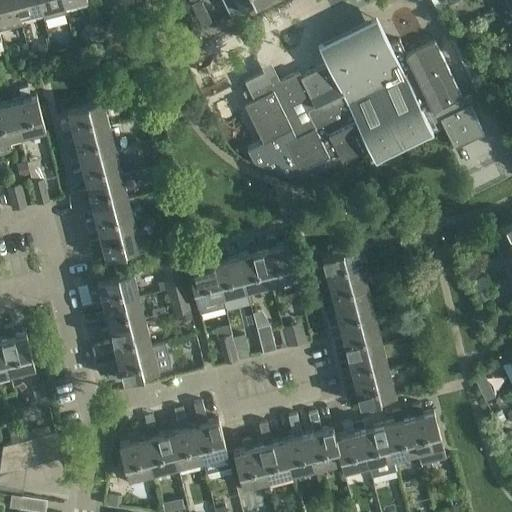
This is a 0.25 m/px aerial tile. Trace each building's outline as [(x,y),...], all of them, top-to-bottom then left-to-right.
[(0,0),(0,28),(20,23),(17,15),(13,0),(0,0)] [(13,0),(17,15),(40,9),(38,0),(13,0)] [(38,0),(40,9),(43,17),(65,11),(63,3),(62,0),(38,0)] [(439,51),(433,38),(405,51),(399,37),(390,41),(376,13),(319,41),(328,60),(300,74),(298,69),(279,78),(270,60),(261,64),(263,69),(244,78),(248,88),(253,97),(244,101),(262,139),(251,144),(246,146),(251,157),(252,158),(253,159),(255,160),(288,173),(289,173),(297,169),(300,168),(328,154),(335,150),(337,150),(342,159),(370,145),(374,154),(431,127),(429,122),(439,117),(453,145),(483,131),(468,101),(465,103),(439,51)] [(90,40),(105,36),(103,26),(88,30),(90,40)] [(21,98),(10,101),(19,135),(44,129),(36,94),(30,96),(27,85),(19,87),(21,98)] [(72,128),(74,133),(109,124),(102,99),(67,108),(70,119),(59,122),(62,131),(72,128)] [(0,152),(11,150),(8,138),(19,135),(10,101),(0,103),(0,102),(0,152)] [(77,147),(80,157),(115,148),(109,124),(74,133),(75,139),(64,141),(67,150),(77,147)] [(115,148),(80,157),(83,168),(72,171),(74,180),(85,177),(86,182),(121,172),(115,148)] [(121,172),(86,182),(88,188),(77,191),(79,199),(90,197),(92,207),(128,198),(121,172)] [(42,177),(31,180),(36,202),(48,199),(42,177)] [(13,208),(24,205),(19,183),(7,186),(13,208)] [(128,198),(92,207),(95,218),(85,221),(87,229),(97,226),(99,231),(134,222),(128,198)] [(511,218),(490,229),(501,253),(511,247),(511,218)] [(134,222),(99,231),(100,237),(90,240),(92,249),(102,246),(105,257),(140,247),(134,222)] [(266,247),(261,248),(270,284),(295,277),(286,242),(275,245),(272,234),(264,236),(266,247)] [(247,252),(235,255),(245,290),(270,284),(261,248),(255,250),(253,239),(244,241),(247,252)] [(326,273),(327,279),(362,270),(356,245),(321,254),(323,265),(313,267),(315,276),(326,273)] [(217,260),(211,261),(221,296),(245,290),(235,255),(226,257),(223,247),(214,249),(217,260)] [(511,247),(501,253),(511,276),(511,275),(511,247)] [(221,296),(211,261),(206,262),(203,252),(195,254),(197,265),(187,267),(196,303),(221,296)] [(176,258),(171,260),(162,262),(169,288),(178,285),(183,284),(176,258)] [(102,298),(104,304),(139,295),(132,270),(97,279),(100,289),(89,292),(91,300),(102,298)] [(362,270),(327,279),(328,284),(318,287),(320,295),(331,293),(333,303),(368,294),(362,270)] [(183,284),(178,285),(169,288),(175,311),(189,307),(183,284)] [(368,294),(333,303),(336,314),(326,317),(328,325),(338,322),(340,328),(375,319),(368,294)] [(139,295),(104,304),(105,309),(94,311),(96,320),(107,317),(110,328),(145,320),(139,295)] [(375,319),(340,328),(341,333),(331,336),(333,345),(343,342),(346,354),(381,345),(375,319)] [(145,320),(110,328),(113,339),(91,344),(93,353),(115,347),(116,353),(151,344),(145,320)] [(263,351),(276,347),(269,322),(256,325),(263,351)] [(283,326),(287,344),(305,340),(300,322),(283,326)] [(5,336),(0,336),(0,340),(8,372),(33,366),(24,331),(13,333),(11,323),(2,325),(5,336)] [(236,358),(230,335),(229,331),(217,334),(224,361),(236,358)] [(243,332),(230,335),(236,358),(249,354),(243,332)] [(0,374),(8,372),(0,340),(0,374)] [(151,344),(116,353),(118,359),(96,364),(99,373),(120,367),(123,378),(158,369),(151,344)] [(381,345),(346,354),(349,363),(338,366),(340,375),(351,372),(352,377),(388,368),(381,345)] [(388,368),(352,377),(354,383),(343,385),(346,394),(356,392),(359,402),(394,393),(388,368)] [(484,374),(474,379),(485,402),(495,397),(484,374)] [(42,383),(30,386),(35,409),(48,406),(42,383)] [(230,465),(227,452),(218,417),(206,420),(201,398),(192,400),(198,422),(192,423),(201,458),(205,472),(230,465)] [(413,414),(406,415),(416,451),(416,450),(419,462),(444,455),(432,409),(421,412),(418,401),(410,403),(413,414)] [(393,419),(382,421),(392,457),(416,451),(406,415),(402,416),(399,406),(390,408),(393,419)] [(311,430),(306,431),(314,466),(339,460),(342,470),(343,469),(331,424),(320,427),(315,409),(306,411),(311,430)] [(291,435),(281,437),(290,472),(314,466),(306,431),(300,432),(295,411),(286,413),(291,435)] [(178,427),(167,429),(177,464),(201,458),(192,423),(187,425),(184,414),(175,416),(178,427)] [(363,426),(358,428),(367,463),(392,457),(382,421),(372,424),(369,414),(360,416),(363,426)] [(262,442),(257,443),(266,479),(290,472),(281,437),(270,440),(265,419),(256,421),(262,442)] [(332,424),(331,424),(343,469),(367,463),(358,428),(352,429),(349,419),(341,421),(343,432),(334,434),(332,424)] [(148,434),(143,436),(152,471),(177,464),(167,429),(157,432),(154,422),(145,424),(148,434)] [(152,471),(143,436),(137,437),(135,426),(126,429),(129,439),(118,442),(127,477),(152,471)] [(9,432),(11,441),(25,438),(22,429),(9,432)] [(56,430),(44,433),(50,458),(63,455),(56,430)] [(44,433),(31,436),(38,461),(50,458),(44,433)] [(266,479),(257,443),(251,445),(248,434),(239,437),(242,447),(231,450),(240,485),(266,479)] [(2,444),(0,461),(26,464),(38,461),(31,436),(25,438),(11,441),(2,444)] [(0,461),(0,462),(0,474),(24,478),(26,464),(0,461)] [(24,478),(0,474),(0,486),(22,489),(24,478)] [(8,504),(18,506),(21,493),(11,491),(8,504)] [(21,493),(18,506),(44,510),(46,497),(21,493)] [(182,500),(162,504),(163,511),(171,511),(184,510),(182,500)]
